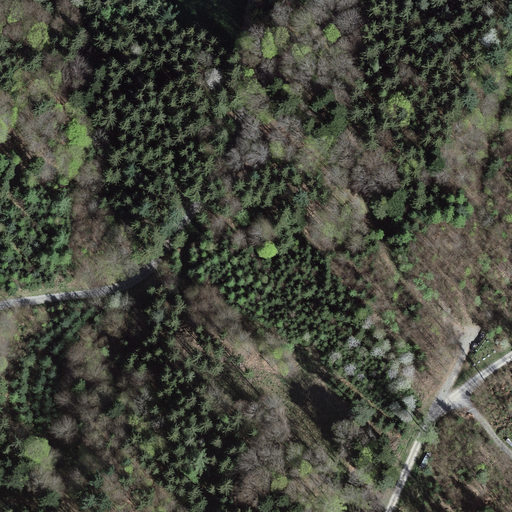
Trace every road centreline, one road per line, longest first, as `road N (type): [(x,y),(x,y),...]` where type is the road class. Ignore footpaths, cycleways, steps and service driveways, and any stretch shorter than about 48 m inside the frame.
road 1 (track): [(248,0),(237,131),(154,261),(112,287),(0,302)]
road 2 (track): [(511,57),(480,172),(472,340),(437,406)]
road 3 (track): [(511,353),(437,406),(389,511)]
